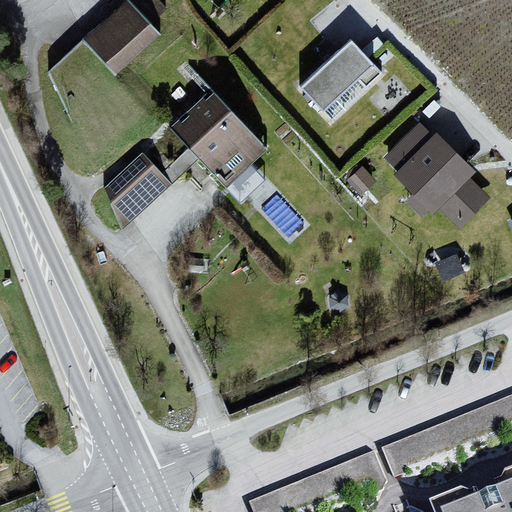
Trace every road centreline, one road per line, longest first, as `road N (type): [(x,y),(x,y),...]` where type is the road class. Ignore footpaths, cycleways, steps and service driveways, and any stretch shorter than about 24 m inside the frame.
road 1 (residential): [(138,475),(511,320)]
road 2 (tertiary): [(0,167),(138,475)]
